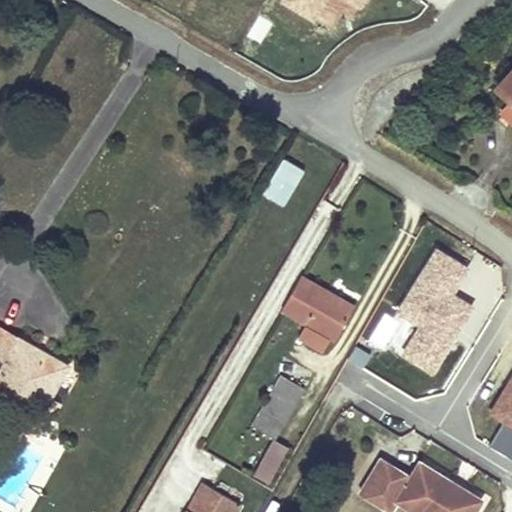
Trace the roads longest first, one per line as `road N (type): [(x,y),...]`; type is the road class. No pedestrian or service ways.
road 1 (residential): [(311,125),(103,0)]
road 2 (residential): [(511,253),(311,125)]
road 3 (residential): [(311,125),(362,64),(419,45),(471,0)]
